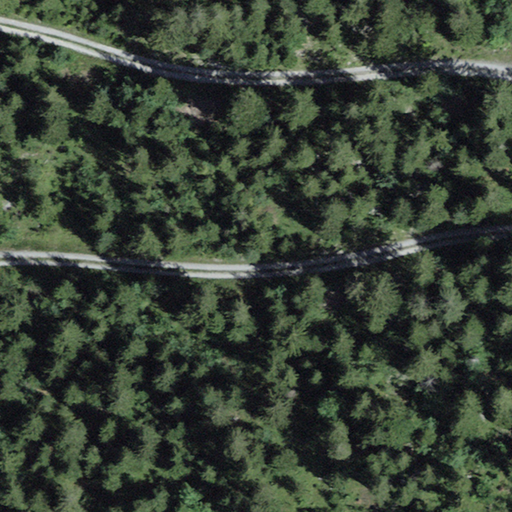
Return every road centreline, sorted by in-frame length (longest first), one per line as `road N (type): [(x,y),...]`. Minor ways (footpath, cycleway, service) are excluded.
road 1 (track): [(0,28),(168,77),(285,84),(452,71),(511,78)]
road 2 (track): [(511,235),(225,279),(0,263)]
